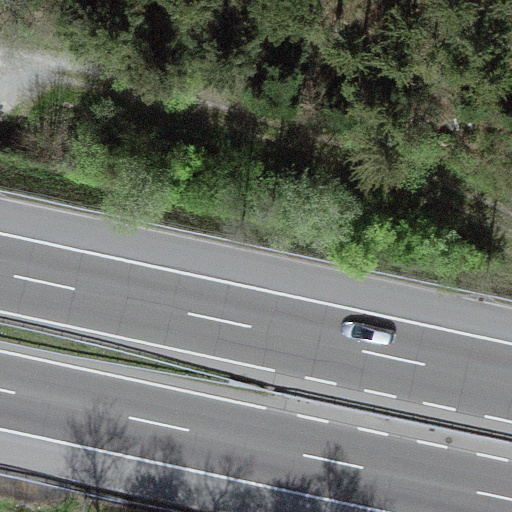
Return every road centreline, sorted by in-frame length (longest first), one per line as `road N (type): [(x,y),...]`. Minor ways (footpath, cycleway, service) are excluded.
road 1 (track): [(0,64),(410,183),(511,228)]
road 2 (motorway): [(0,390),(511,499)]
road 3 (motorway): [(511,382),(0,273)]
